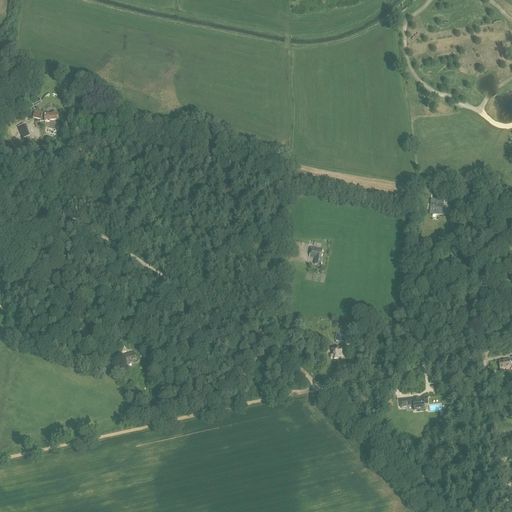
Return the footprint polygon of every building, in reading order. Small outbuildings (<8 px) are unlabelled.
[(44,122),(50,122),(50,121),(57,120),(57,114),(52,114),(52,115),(49,115),(49,113),(43,113),(42,114),(35,111),(33,118),(39,120),(39,122),(44,122)] [(17,126),(22,139),(30,136),(26,127),(27,127),(25,123),(17,126)] [(462,194),(475,195),(475,187),(462,186),(462,194)] [(429,214),(443,215),(444,200),(431,199),(429,214)] [(315,265),(321,266),(323,258),(322,257),(323,250),(311,247),(309,257),(316,258),(315,265)] [(335,340),(344,343),(344,342),(346,342),(347,339),(350,340),(350,337),(347,336),(348,335),(346,335),(345,336),(337,334),(335,340)] [(333,357),(334,359),(339,357),(339,356),(343,355),(343,352),(346,351),(345,347),(342,348),(342,347),(332,350),(333,354),(330,354),(331,358),(333,357)] [(123,355),(125,363),(137,360),(134,352),(123,355)] [(511,358),(499,361),(500,369),(511,367),(510,363),(511,362),(511,361),(511,358)] [(414,405),(414,410),(424,409),(424,404),(428,403),(427,398),(422,398),(411,399),(397,400),(397,405),(401,405),(401,406),(414,405)]
